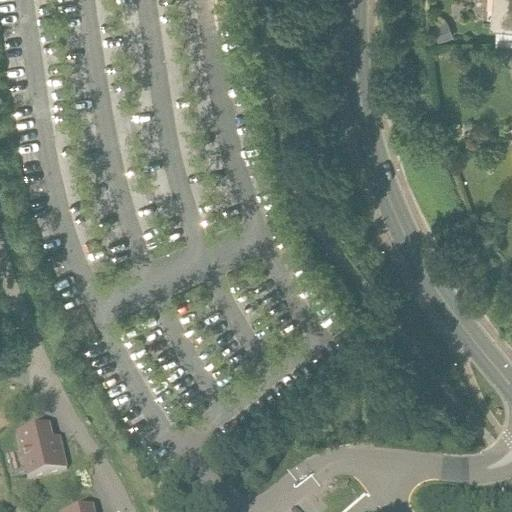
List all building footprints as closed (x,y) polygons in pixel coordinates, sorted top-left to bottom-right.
[(511,0),(509,0),(508,9),(504,9),(502,29),(511,29),(511,0)] [(438,43),(452,39),(447,23),(433,28),(438,43)] [(511,215),(511,214),(510,206),(501,208),(504,218),(511,215)] [(49,426),(17,434),(27,479),(66,470),(61,447),(54,449),(53,444),(49,426)] [(204,509),(191,493),(189,490),(182,496),(195,511),(203,511),(205,511),(204,509)]
